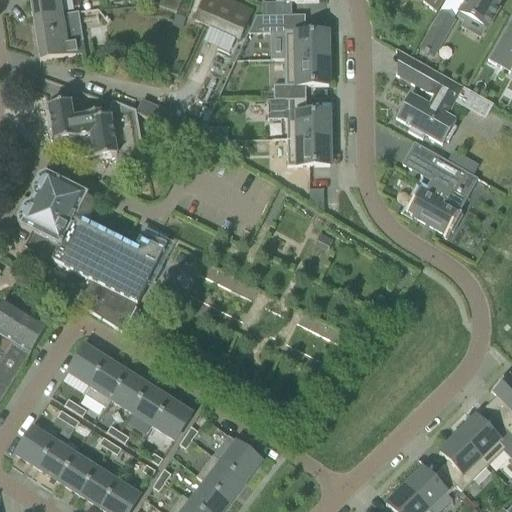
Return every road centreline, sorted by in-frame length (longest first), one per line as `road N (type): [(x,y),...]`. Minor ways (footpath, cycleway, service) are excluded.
road 1 (residential): [(345,487),(462,375),(478,336),(469,286),(406,244),(365,186),(358,0)]
road 2 (residential): [(345,487),(91,329),(67,336),(0,440)]
